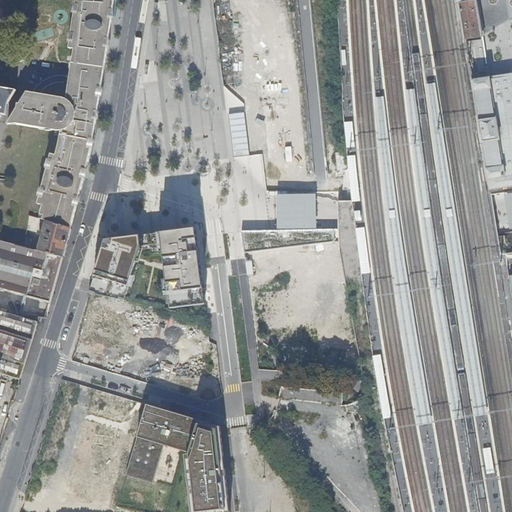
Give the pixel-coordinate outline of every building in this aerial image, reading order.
[(75,57),(108,62),(117,0),(78,0),(72,45),(77,47),(75,57)] [(479,0),(456,0),(463,41),(467,41),(483,38),(485,38),(479,0)] [(489,78),(483,38),(467,41),(473,80),(476,80),(489,78)] [(72,75),(71,86),(100,91),(103,95),(106,79),(108,62),(75,57),(72,75)] [(497,77),(489,78),(476,80),(473,80),(475,94),(483,142),(486,162),(490,189),(491,193),(492,193),(511,189),(511,74),(509,75),(503,76),(497,77)] [(0,118),(9,112),(6,106),(0,105),(0,100),(11,104),(19,88),(0,84),(0,118)] [(29,90),(10,121),(41,126),(63,131),(96,136),(103,95),(100,91),(71,86),(69,96),(29,90)] [(438,165),(467,365),(475,412),(486,410),(440,118),(438,103),(436,86),(427,86),(432,130),(438,165)] [(437,310),(443,350),(448,386),(454,416),(464,414),(446,308),(438,260),(433,228),(432,218),(430,211),(428,197),(424,167),(419,123),(416,107),(414,90),(406,91),(411,134),(415,168),(422,221),(428,262),(437,310)] [(399,304),(407,356),(418,417),(431,414),(414,308),(398,203),(389,132),(385,97),(375,98),(379,133),(382,169),(385,201),(393,263),(399,304)] [(96,136),(63,131),(59,152),(53,151),(48,173),(43,192),(41,200),(45,203),(42,216),(44,217),(50,218),(74,224),(81,200),(85,183),(96,136)] [(278,229),(317,228),(316,194),(277,195),(278,229)] [(43,248),(66,254),(74,224),(50,218),(45,236),(46,236),(43,248)] [(264,231),(245,232),(246,252),(272,251),(285,251),(305,251),(338,250),(338,229),(325,230),(322,230),(319,230),(305,230),(300,230),(285,231),(278,231),(272,231),(264,231)] [(135,299),(204,313),(192,231),(95,242),(83,287),(103,292),(135,299)] [(41,315),(42,315),(47,316),(49,311),(41,310),(41,309),(0,297),(0,285),(43,297),(42,301),(52,303),(66,254),(43,248),(0,236),(0,306),(13,311),(41,314),(41,315)] [(284,290),(249,291),(251,329),(286,327),(284,290)] [(0,368),(5,370),(24,376),(42,315),(41,315),(41,314),(13,311),(0,306),(0,368)] [(336,362),(338,335),(282,331),(280,358),(336,362)] [(382,359),(374,361),(376,376),(380,400),(382,415),(391,413),(382,359)] [(150,406),(131,473),(155,480),(167,439),(191,446),(192,451),(184,452),(190,511),(233,511),(225,428),(150,406)]
